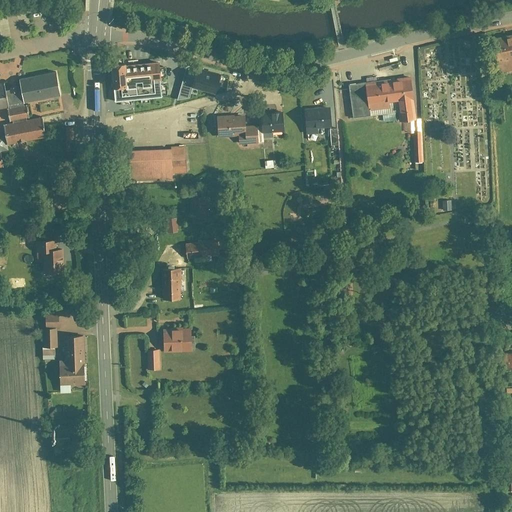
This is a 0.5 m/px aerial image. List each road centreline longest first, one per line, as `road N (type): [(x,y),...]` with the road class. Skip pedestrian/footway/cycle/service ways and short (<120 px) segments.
road 1 (tertiary): [(111,511),(95,36)]
road 2 (residential): [(511,17),(288,68),(95,36)]
road 3 (unknown): [(103,161),(245,119),(268,66)]
